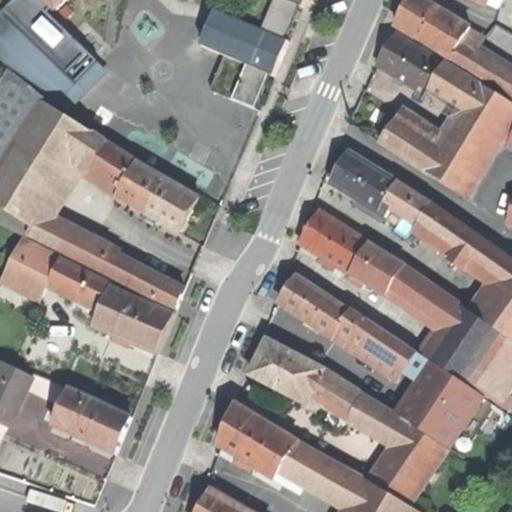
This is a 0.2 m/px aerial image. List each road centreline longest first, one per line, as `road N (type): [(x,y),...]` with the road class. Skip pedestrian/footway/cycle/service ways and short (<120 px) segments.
road 1 (residential): [(316,116),(143,511)]
road 2 (residential): [(316,116),(511,245)]
road 3 (unknown): [(196,383),(13,293)]
road 4 (unknown): [(233,295),(394,383)]
road 5 (residential): [(367,0),(316,116)]
